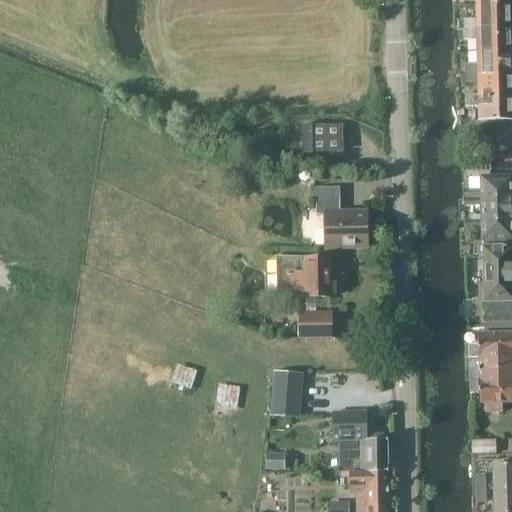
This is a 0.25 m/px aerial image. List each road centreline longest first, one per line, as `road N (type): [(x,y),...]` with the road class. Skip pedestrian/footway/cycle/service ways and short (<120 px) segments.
road 1 (unclassified): [(409,511),(394,0)]
road 2 (track): [(52,47),(119,79),(396,60)]
